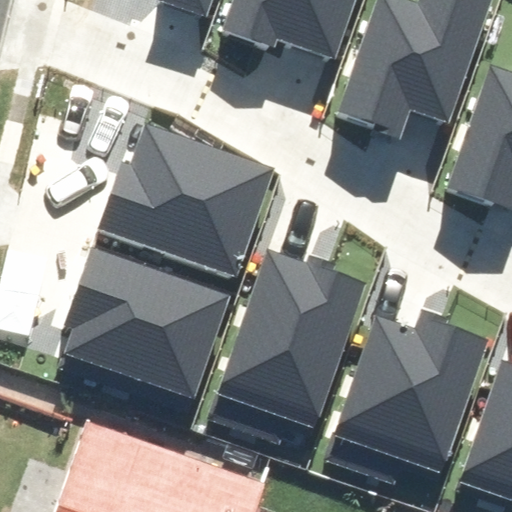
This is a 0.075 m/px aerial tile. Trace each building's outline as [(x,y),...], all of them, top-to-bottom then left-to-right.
[(160,0),(205,18),(211,0),(160,0)] [(239,0),(229,30),(273,46),(276,37),(338,60),(360,0),(239,0)] [(374,0),(338,113),(399,132),(408,104),(454,118),(491,0),(374,0)] [(511,71),(493,66),(452,194),(511,212),(511,71)] [(125,158),(99,223),(237,276),(277,174),(151,125),(136,162),(125,158)] [(95,252),(70,322),(80,325),(70,355),(201,400),(236,300),(95,252)] [(272,252),(226,387),(324,420),(370,285),(272,252)] [(381,322),(339,434),(447,473),(496,340),(426,315),(418,336),(381,322)] [(511,365),(506,363),(463,474),(511,493),(511,365)] [(247,511),(253,495),(78,435),(51,511),(247,511)]
